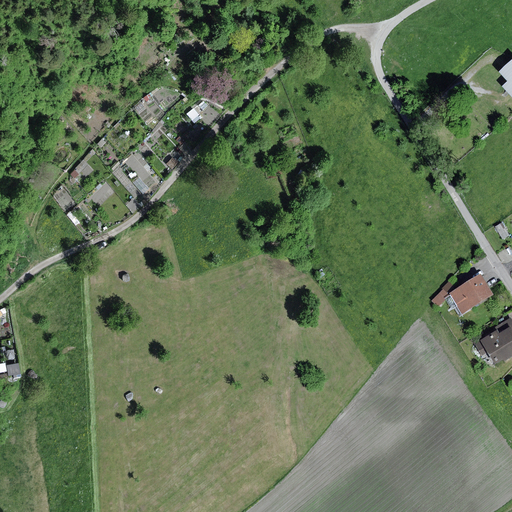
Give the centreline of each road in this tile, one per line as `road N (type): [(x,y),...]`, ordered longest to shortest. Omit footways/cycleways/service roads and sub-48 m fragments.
road 1 (track): [(381,39),(355,28),(315,37),(233,110),(136,218),(49,260),(0,298)]
road 2 (track): [(430,0),(388,29),(378,70),(479,235)]
